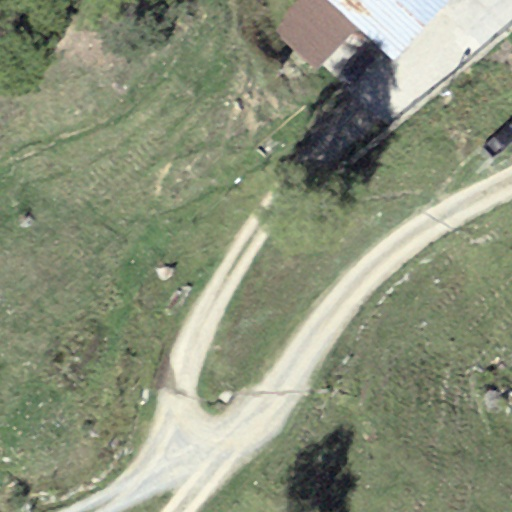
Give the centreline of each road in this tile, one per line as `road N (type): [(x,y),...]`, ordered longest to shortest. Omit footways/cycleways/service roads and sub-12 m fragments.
road 1 (track): [(209,447),(180,411),(180,375),(243,252),(293,184),(481,0)]
road 2 (track): [(511,183),(401,241),(345,294),(253,424),(88,511)]
